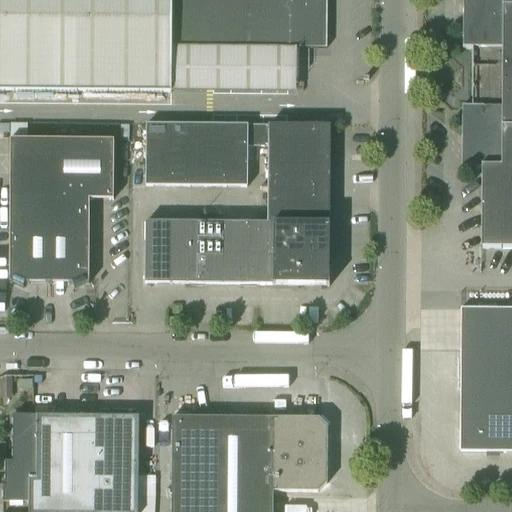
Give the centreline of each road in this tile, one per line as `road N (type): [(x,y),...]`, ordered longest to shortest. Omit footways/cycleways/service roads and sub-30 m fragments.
road 1 (unclassified): [(0,347),(386,352)]
road 2 (unclassified): [(386,352),(389,0)]
road 3 (unclassified): [(388,511),(386,352)]
road 4 (unknown): [(387,272),(511,272)]
